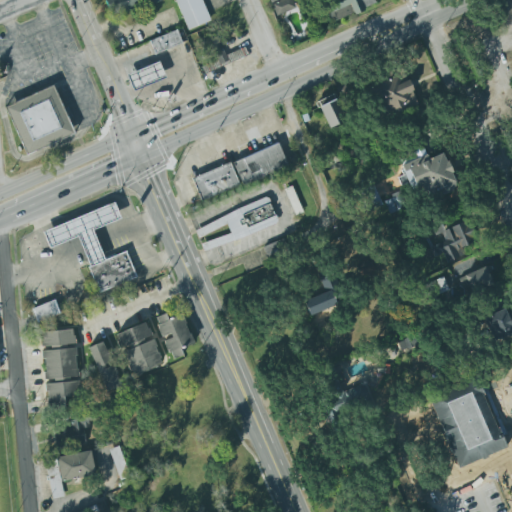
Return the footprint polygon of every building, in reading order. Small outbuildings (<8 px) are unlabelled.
[(159,0),(104,0),(110,16),(159,0)] [(210,20),(201,0),(174,0),(187,30),(210,20)] [(268,0),(275,16),(295,7),(291,0),(268,0)] [(327,6),(332,21),(375,4),(373,0),(337,0),(338,2),(327,6)] [(182,42),(176,28),(148,41),(154,54),(182,42)] [(215,59),(200,64),(204,73),(248,56),(244,46),(225,54),(218,35),(208,39),(215,59)] [(133,92),(166,78),(159,61),(126,75),(133,92)] [(418,104),(404,69),(371,82),(384,117),(418,104)] [(74,134),(53,85),(4,105),(24,154),(74,134)] [(329,128),(346,120),(334,96),(318,103),(329,128)] [(288,166),(278,143),(232,161),(242,185),(288,166)] [(239,185),(230,161),(190,178),(200,201),(239,185)] [(285,189),(295,216),(302,213),(292,186),(285,189)] [(389,214),(405,208),(399,194),(383,200),(389,214)] [(203,251),(278,223),(268,198),(194,226),(197,236),(226,225),(229,233),(200,243),(203,251)] [(41,229),(47,247),(78,237),(97,292),(136,278),(126,251),(103,258),(93,228),(120,219),(115,204),(41,229)] [(446,263),(463,256),(460,248),(477,241),(469,220),(441,231),(445,241),(429,247),(433,258),(443,254),(446,263)] [(262,247),(267,260),(289,252),(284,239),(262,247)] [(362,279),(376,272),(370,259),(356,265),(362,279)] [(466,296),(493,284),(485,266),(458,279),(466,296)] [(304,300),(308,315),(337,306),(335,299),(342,297),(336,276),(321,280),(325,294),(304,300)] [(427,284),(432,297),(448,290),(443,277),(427,284)] [(60,314),(54,299),(31,308),(36,323),(60,314)] [(154,318),(169,360),(187,354),(185,345),(193,343),(181,309),(154,318)] [(493,343),(511,336),(511,327),(506,310),(485,317),(493,343)] [(163,364),(147,321),(114,333),(130,376),(163,364)] [(39,331),(45,406),(81,402),(75,328),(39,331)] [(396,341),(400,352),(422,344),(418,333),(396,341)] [(106,391),(123,383),(103,340),(86,347),(106,391)] [(506,448),(476,379),(429,400),(459,469),(506,448)] [(340,416),(373,401),(364,382),(332,397),(340,416)] [(55,430),(56,449),(87,447),(85,420),(71,420),(71,430),(55,430)] [(130,477),(118,446),(109,450),(120,481),(130,477)] [(55,457),(89,450),(94,473),(60,480),(63,496),(52,498),(44,462),(55,459),(55,457)]
